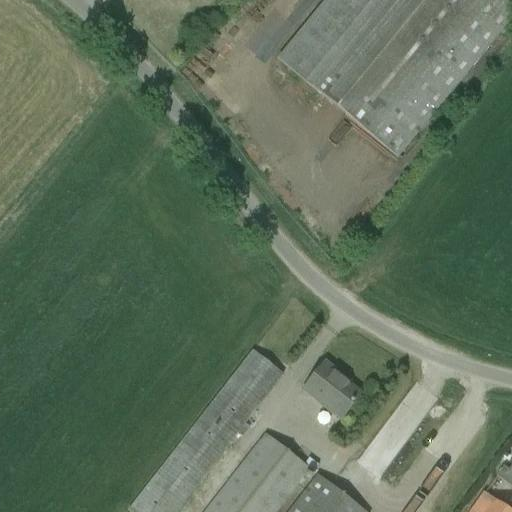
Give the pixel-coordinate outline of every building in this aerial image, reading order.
[(511,0),(327,0),(290,46),(277,61),(397,160),(511,19),(511,0)] [(177,511),(270,393),(282,377),(252,353),(128,511),(177,511)] [(340,423),(348,411),(360,396),(339,379),(340,377),(324,365),(302,393),(340,423)] [(418,413),(371,455),(387,474),(435,431),(418,413)] [(452,452),(467,432),(457,424),(442,444),(452,452)] [(277,511),(309,471),(264,437),(205,511),(277,511)] [(511,465),(507,473),(503,471),(498,478),(511,487),(511,465)] [(360,511),(317,477),(289,511),(360,511)] [(507,511),(484,495),(471,511),(507,511)]
